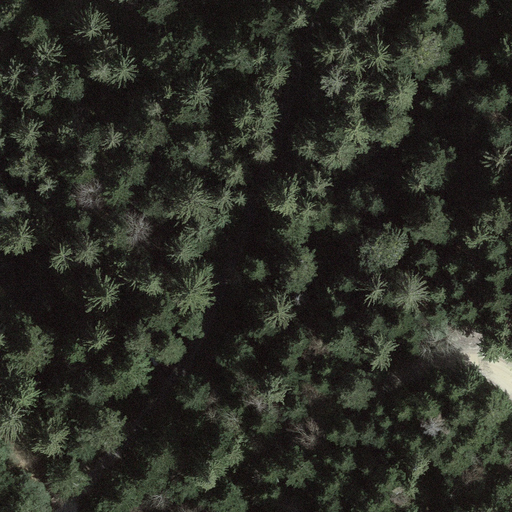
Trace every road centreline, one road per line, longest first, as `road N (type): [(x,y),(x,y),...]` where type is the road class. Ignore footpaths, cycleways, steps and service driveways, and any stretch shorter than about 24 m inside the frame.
road 1 (track): [(330,0),(216,303),(163,392),(61,511)]
road 2 (track): [(511,377),(479,354),(432,360),(147,511)]
